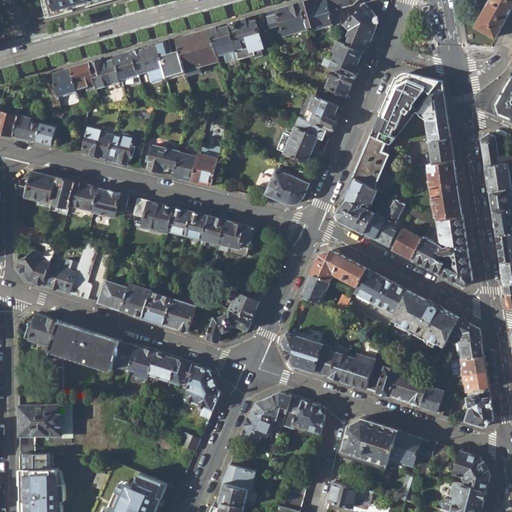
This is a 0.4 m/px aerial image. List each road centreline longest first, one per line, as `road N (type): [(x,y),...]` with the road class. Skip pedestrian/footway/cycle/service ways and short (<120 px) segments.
road 1 (residential): [(6,148),(313,224)]
road 2 (residential): [(252,366),(8,288)]
road 3 (residential): [(13,511),(8,288)]
road 4 (residential): [(494,317),(313,224)]
road 5 (secondary): [(494,317),(464,116)]
road 6 (secondary): [(209,0),(28,51)]
road 7 (secondary): [(386,51),(313,224)]
road 8 (residential): [(511,446),(343,397)]
road 9 (secondary): [(252,366),(192,511)]
road 10 (secondary): [(313,224),(252,366)]
road 11 (residential): [(8,288),(6,148)]
road 12 (secondary): [(511,446),(494,317)]
